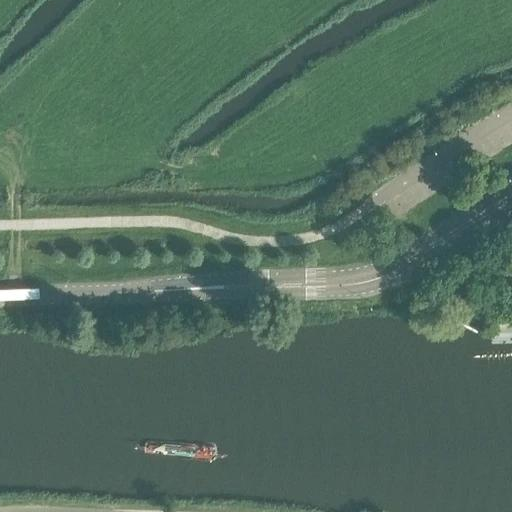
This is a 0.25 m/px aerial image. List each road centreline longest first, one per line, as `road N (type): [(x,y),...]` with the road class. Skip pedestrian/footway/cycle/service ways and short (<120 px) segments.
road 1 (tertiary): [(511,192),(366,277),(0,296)]
road 2 (track): [(19,295),(11,175)]
